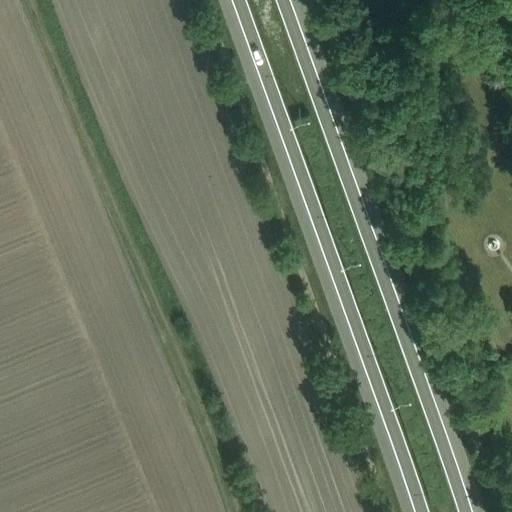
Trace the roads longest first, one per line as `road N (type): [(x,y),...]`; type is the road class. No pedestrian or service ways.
road 1 (track): [(240,511),(37,0)]
road 2 (secondary): [(235,0),(419,511)]
road 3 (secondary): [(459,511),(277,0)]
